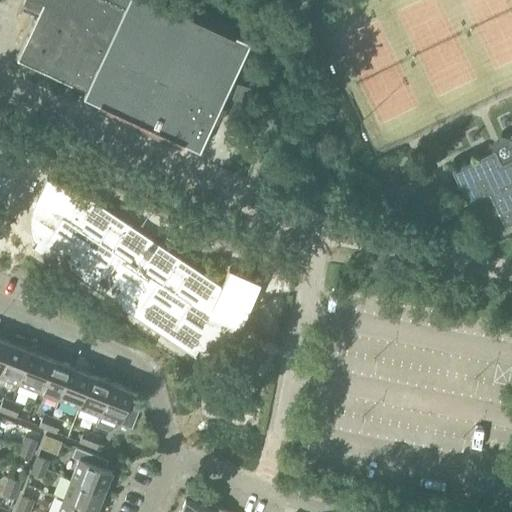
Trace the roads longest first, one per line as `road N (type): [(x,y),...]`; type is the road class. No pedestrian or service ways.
road 1 (residential): [(178,459),(154,377),(139,359),(0,309)]
road 2 (residential): [(212,187),(0,87)]
road 3 (unknown): [(511,419),(288,374)]
road 4 (residential): [(178,459),(320,511)]
road 5 (residential): [(212,187),(245,63)]
